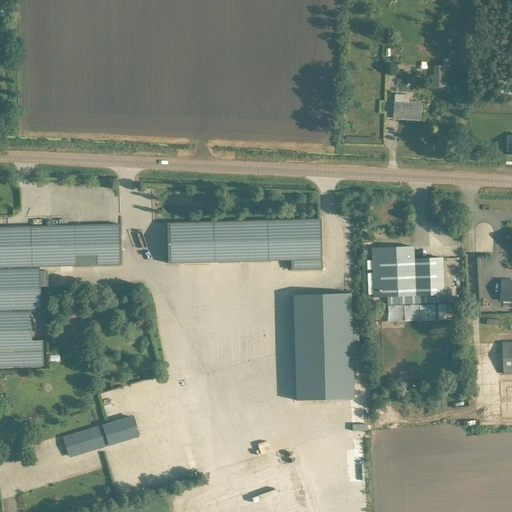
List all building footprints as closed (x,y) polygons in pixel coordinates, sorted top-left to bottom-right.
[(449,83),(449,66),(449,57),(441,57),(441,66),(433,66),(433,87),(434,87),(434,89),(444,89),(447,86),(447,83),(449,83)] [(399,113),(394,113),(394,118),(420,120),(421,102),(409,102),(410,95),(396,95),(395,102),(400,102),(399,113)] [(322,259),(321,219),(167,223),(168,263),(291,260),(322,259)] [(0,227),(0,265),(122,264),(121,224),(59,226),(0,227)] [(374,297),(387,297),(443,294),(444,294),(443,258),(414,259),(414,247),(372,248),(374,297)] [(511,280),(501,280),(500,300),(511,300),(511,280)] [(293,302),(296,404),(354,402),(351,300),(293,302)] [(43,340),(32,340),(31,311),(0,311),(0,367),(44,366),(43,340)] [(242,329),(242,355),(278,355),(278,328),(242,329)] [(503,374),(511,373),(511,342),(502,343),(503,374)] [(69,457),(109,446),(140,436),(133,416),(103,425),(63,437),(69,457)]
